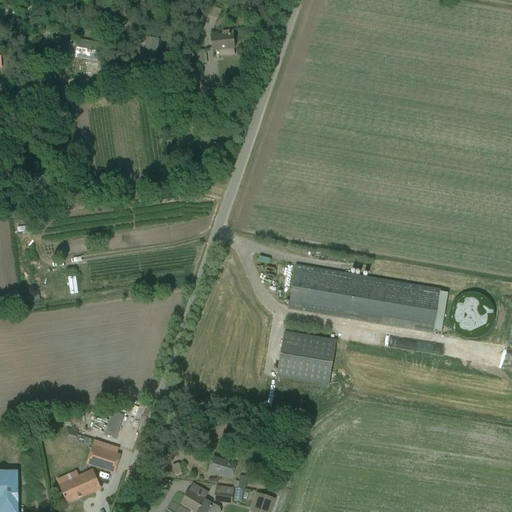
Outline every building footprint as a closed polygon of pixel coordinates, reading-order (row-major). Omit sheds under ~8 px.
[(214,56),(236,54),(234,32),(213,34),(214,56)] [(142,59),(157,61),(160,40),(145,38),(142,59)] [(75,57),(99,63),(103,47),(79,41),(75,57)] [(288,307),(432,331),(439,288),(295,263),(288,307)] [(83,275),(75,275),(76,295),(84,295),(83,275)] [(491,320),(491,319),(491,318),(491,317),(491,316),(491,315),(491,314),(490,314),(490,313),(490,312),(490,311),(489,311),(489,310),(489,309),(488,309),(488,308),(488,307),(487,307),(487,306),(486,305),(485,304),(484,303),(483,302),(482,301),(481,301),(481,300),(480,300),(479,299),(478,299),(477,298),(476,298),(475,298),(475,297),(474,297),(473,297),(472,297),(471,297),(470,297),(469,297),(469,296),(468,296),(467,296),(466,297),(465,297),(464,297),(463,297),(462,297),(461,297),(461,298),(460,298),(459,298),(458,298),(458,299),(457,299),(456,300),(455,300),(454,301),(453,301),(453,302),(452,302),(452,303),(451,303),(451,304),(450,304),(450,305),(449,305),(449,306),(448,307),(448,308),(447,308),(447,309),(447,310),(446,310),(446,311),(446,312),(446,313),(445,313),(445,314),(445,315),(445,316),(445,317),(445,318),(445,319),(444,319),(444,320),(444,321),(445,321),(445,322),(445,323),(445,324),(445,325),(445,326),(445,327),(446,327),(446,328),(446,329),(447,329),(447,330),(447,331),(448,331),(448,332),(448,333),(449,333),(449,334),(450,335),(451,336),(452,337),(453,337),(453,338),(454,338),(454,339),(455,339),(455,340),(456,340),(457,340),(457,341),(458,341),(459,341),(459,342),(460,342),(461,342),(462,342),(463,343),(464,343),(465,343),(466,343),(467,343),(468,343),(469,343),(470,343),(471,343),(472,343),(473,343),(474,342),(475,342),(476,342),(477,341),(478,341),(479,340),(480,340),(481,339),(482,339),(482,338),(483,338),(483,337),(484,337),(484,336),(485,336),(485,335),(486,335),(486,334),(487,334),(487,333),(488,332),(488,331),(489,330),(489,329),(490,329),(490,328),(490,327),(490,326),(490,325),(491,325),(491,324),(491,323),(491,322),(491,321),(491,320)] [(341,386),(344,340),(292,337),(289,382),(341,386)] [(511,364),(511,356),(500,357),(499,347),(492,348),(493,366),(511,364)] [(123,439),(128,426),(116,422),(112,435),(123,439)] [(125,456),(127,449),(102,441),(95,464),(126,474),(131,458),(125,456)] [(209,473),(233,479),(236,467),(212,461),(209,473)] [(67,503),(100,488),(92,470),(79,476),(76,471),(57,480),(67,503)] [(0,511),(20,511),(20,471),(0,471),(0,511)] [(221,502),(240,503),(241,489),(222,488),(221,502)] [(178,511),(210,511),(215,505),(189,491),(178,511)] [(272,511),(276,501),(260,496),(254,511),(272,511)]
